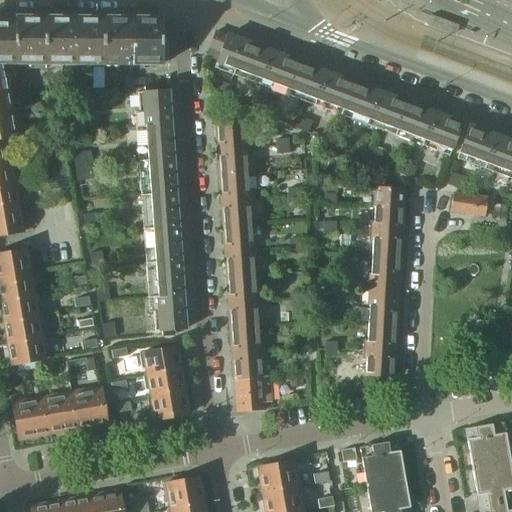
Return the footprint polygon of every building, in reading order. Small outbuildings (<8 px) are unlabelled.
[(109,19),(103,19),(103,64),(132,64),(132,19),(120,19),(120,17),(109,17),(109,19)] [(150,19),(132,19),(132,64),(161,64),(161,62),(166,62),(166,40),(163,39),(163,18),(150,17),(150,19)] [(0,91),(7,90),(4,77),(2,77),(0,65),(0,63),(16,63),(17,18),(1,18),(0,19),(0,91)] [(46,18),(17,18),(16,63),(27,63),(27,69),(45,69),(45,63),(46,18)] [(74,18),(46,18),(45,63),(74,64),(74,18)] [(103,19),(74,18),(74,64),(103,64),(103,19)] [(227,73),(240,40),(226,35),(226,36),(215,32),(205,57),(216,61),(214,68),(227,73)] [(253,83),(266,50),(240,40),(227,73),(253,83)] [(287,95),(299,62),(266,50),(253,83),(287,95)] [(309,104),(321,71),(299,62),(287,95),(309,104)] [(336,114),(348,81),(321,71),(309,104),(336,114)] [(94,79),(94,92),(103,91),(103,79),(94,79)] [(124,79),(124,90),(132,89),(132,79),(124,79)] [(358,122),(370,89),(348,81),(336,114),(358,122)] [(220,83),(216,94),(223,97),(228,86),(220,83)] [(137,93),(138,112),(139,113),(169,111),(167,91),(155,92),(155,87),(143,88),(143,93),(137,93)] [(375,128),(388,95),(370,89),(358,122),(375,128)] [(7,90),(0,91),(0,139),(15,137),(7,90)] [(247,107),(259,112),(265,101),(252,95),(247,107)] [(394,135),(406,102),(388,95),(375,128),(394,135)] [(277,107),(265,101),(259,112),(272,118),(277,107)] [(416,144),(429,111),(406,102),(394,135),(416,144)] [(139,113),(138,112),(134,113),(137,148),(171,146),(169,111),(139,113)] [(449,156),(461,123),(429,111),(416,144),(449,156)] [(78,117),(66,119),(69,133),(81,131),(78,117)] [(93,117),(84,117),(85,128),(94,127),(93,117)] [(299,117),(293,128),(306,134),(312,123),(299,117)] [(54,121),(23,126),(25,136),(56,130),(54,121)] [(216,125),(217,150),(249,148),(248,139),(244,139),(243,123),(216,125)] [(484,169),(497,136),(468,126),(456,159),(484,169)] [(323,141),(330,144),(334,132),(328,130),(323,141)] [(334,132),(330,144),(336,147),(341,135),(334,132)] [(511,179),(511,142),(497,136),(484,169),(511,179)] [(61,145),(59,137),(45,140),(46,147),(61,145)] [(356,142),(351,153),(363,158),(368,147),(356,142)] [(11,143),(0,145),(0,168),(15,166),(15,165),(10,165),(9,158),(13,158),(11,145),(11,143)] [(171,146),(137,148),(139,183),(149,182),(174,181),(171,146)] [(288,146),(276,146),(276,154),(288,153),(288,146)] [(382,153),(368,147),(363,158),(377,164),(382,153)] [(249,148),(217,150),(219,176),(247,174),(245,158),(250,158),(249,148)] [(84,152),(72,154),(77,182),(89,180),(84,152)] [(64,156),(39,161),(44,184),(69,179),(64,156)] [(403,162),(398,174),(411,179),(416,168),(403,162)] [(15,166),(0,168),(0,190),(14,188),(12,180),(17,179),(15,169),(15,167),(15,166)] [(450,173),(446,185),(460,190),(464,178),(450,173)] [(247,174),(219,176),(221,201),(252,198),(252,190),(248,190),(247,174)] [(374,195),(374,205),(401,206),(402,190),(375,188),(376,180),(363,179),(362,194),(374,195)] [(68,187),(67,180),(54,182),(56,189),(68,187)] [(174,181),(149,182),(139,183),(142,217),(176,215),(174,181)] [(14,188),(0,190),(0,235),(21,232),(14,188)] [(452,194),(450,212),(483,216),(485,199),(452,194)] [(252,198),(221,201),(223,228),(250,226),(249,209),(253,209),(252,198)] [(401,206),(374,205),(373,222),(369,222),(368,231),(400,232),(401,206)] [(491,217),(498,218),(500,206),(492,205),(491,217)] [(82,215),(83,222),(96,220),(94,213),(82,215)] [(176,215),(142,217),(144,249),(178,247),(176,215)] [(96,220),(83,222),(85,229),(97,227),(96,220)] [(250,226),(223,228),(224,251),(256,249),(255,240),(251,241),(250,226)] [(400,232),(368,231),(367,242),(372,242),(371,256),(398,257),(400,232)] [(178,247),(144,249),(146,284),(181,281),(178,247)] [(256,249),(224,251),(226,277),(254,275),(253,260),(257,260),(256,249)] [(25,250),(0,254),(0,298),(0,301),(32,295),(25,250)] [(101,252),(88,254),(91,268),(103,266),(101,252)] [(398,257),(371,256),(369,290),(397,291),(398,257)] [(254,275),(226,277),(228,303),(260,301),(259,291),(255,292),(254,275)] [(73,286),(85,284),(84,277),(71,279),(73,286)] [(181,281),(146,284),(148,313),(152,313),(153,313),(158,313),(183,311),(181,281)] [(107,287),(95,289),(97,303),(109,301),(107,287)] [(397,291),(369,290),(367,324),(395,325),(397,291)] [(32,295),(0,301),(4,322),(41,315),(38,302),(34,303),(32,295)] [(74,308),(89,305),(88,298),(73,300),(74,308)] [(260,301),(228,303),(230,329),(257,327),(256,311),(260,311),(260,301)] [(511,308),(503,307),(502,314),(511,315),(511,308)] [(183,311),(158,313),(153,313),(154,332),(161,331),(161,336),(173,335),(173,331),(182,330),(184,330),(183,311)] [(41,315),(4,322),(8,343),(45,336),(44,335),(42,323),(38,324),(36,317),(41,316),(41,315)] [(78,329),(93,327),(91,319),(77,321),(78,329)] [(101,325),(103,339),(115,337),(113,323),(101,325)] [(395,325),(367,324),(366,341),(362,340),(361,350),(393,351),(394,340),(395,325)] [(257,327),(230,329),(232,352),(263,350),(263,342),(259,343),(257,327)] [(45,336),(8,343),(12,365),(16,364),(18,372),(40,368),(39,360),(49,359),(46,344),(41,345),(40,338),(45,337),(45,336)] [(82,350),(96,348),(95,340),(80,343),(82,350)] [(142,376),(142,377),(179,370),(175,348),(138,354),(139,356),(141,369),(146,368),(147,375),(142,376)] [(125,349),(121,350),(110,351),(112,359),(126,357),(125,349)] [(263,350),(232,352),(232,354),(233,379),(234,379),(261,378),(260,362),(264,361),(263,350)] [(393,351),(361,350),(361,360),(365,360),(364,376),(392,377),(393,351)] [(85,360),(87,372),(94,371),(92,358),(85,360)] [(179,370),(142,377),(143,378),(145,390),(150,389),(151,396),(146,397),(146,398),(183,391),(179,370)] [(268,377),(261,378),(234,379),(233,379),(231,379),(232,399),(235,399),(236,412),(264,410),(263,403),(270,402),(268,377)] [(110,384),(112,392),(126,389),(125,381),(110,384)] [(100,389),(70,394),(76,429),(106,423),(100,389)] [(183,391),(146,398),(146,399),(147,399),(149,411),(153,410),(155,420),(187,415),(183,391)] [(70,394),(41,399),(47,434),(76,429),(70,394)] [(18,439),(47,434),(41,399),(12,404),(18,439)] [(114,405),(115,413),(130,410),(128,403),(114,405)] [(464,429),(471,468),(509,462),(503,423),(464,429)] [(358,448),(365,486),(404,480),(397,441),(358,448)] [(355,461),(353,449),(340,451),(342,463),(355,461)] [(258,468),(262,494),(297,488),(293,462),(258,468)] [(511,477),(509,462),(471,468),(477,506),(511,499),(511,477)] [(327,473),(312,475),(313,484),(328,482),(327,473)] [(162,487),(164,501),(169,500),(170,508),(165,509),(166,511),(203,505),(198,478),(161,485),(162,487)] [(409,511),(404,480),(365,486),(369,511),(409,511)] [(301,511),(297,488),(262,494),(265,511),(301,511)] [(121,511),(118,492),(88,498),(90,511),(121,511)] [(331,497),(316,500),(318,509),(333,506),(331,497)] [(90,511),(88,498),(59,503),(60,511),(90,511)] [(511,511),(511,499),(477,506),(478,511),(511,511)] [(30,511),(60,511),(59,503),(30,508),(30,511)] [(147,511),(146,503),(132,506),(132,511),(147,511)]
